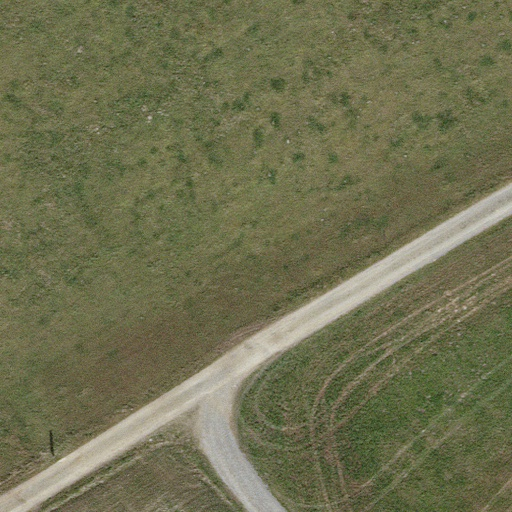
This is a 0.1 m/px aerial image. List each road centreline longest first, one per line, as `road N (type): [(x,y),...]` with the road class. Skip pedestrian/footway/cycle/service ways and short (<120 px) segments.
road 1 (track): [(511,197),(0,510)]
road 2 (track): [(273,511),(177,398)]
